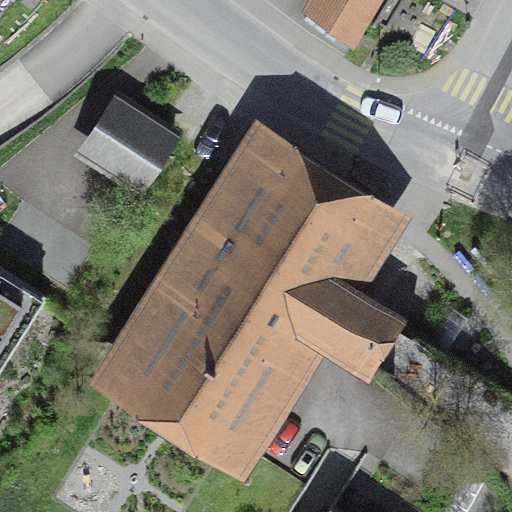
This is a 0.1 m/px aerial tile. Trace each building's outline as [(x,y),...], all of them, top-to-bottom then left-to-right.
[(384,0),(311,0),(368,31),(384,0)] [(118,113),(98,144),(138,171),(159,139),(118,113)] [(321,184),(270,151),(129,375),(231,440),(306,322),(339,342),(352,350),(376,312),(363,304),(330,284),(373,217),(321,184)] [(0,363),(43,296),(0,268),(0,363)] [(378,309),(376,312),(352,350),(349,355),(371,368),(400,322),(378,309)]
